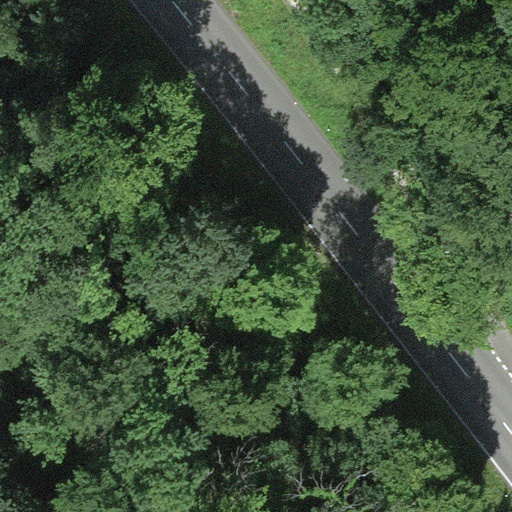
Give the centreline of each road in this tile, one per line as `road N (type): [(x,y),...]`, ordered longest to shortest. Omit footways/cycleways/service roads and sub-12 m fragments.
road 1 (tertiary): [(158,0),(511,422)]
road 2 (track): [(291,0),(400,177),(496,402)]
